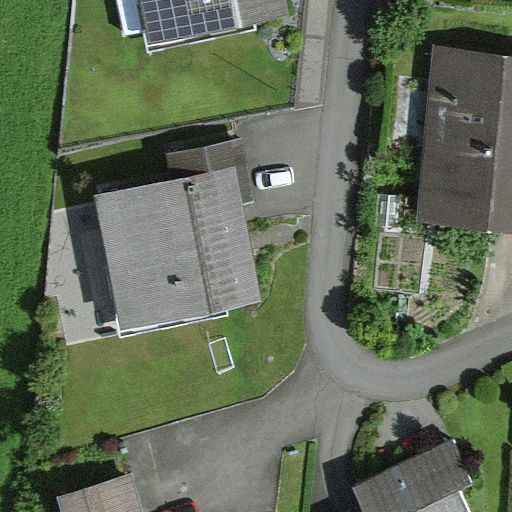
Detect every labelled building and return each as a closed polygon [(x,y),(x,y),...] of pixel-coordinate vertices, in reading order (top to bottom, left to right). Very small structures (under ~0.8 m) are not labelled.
[(141,0),(149,34),(289,6),(288,0),(141,0)] [(511,55),(441,49),(427,203),(511,210),(511,55)] [(226,171),(107,197),(131,311),(251,285),(226,171)] [(466,473),(449,439),(361,480),(375,511),(468,511),(453,479),(466,473)] [(141,511),(132,481),(70,499),(73,511),(141,511)]
